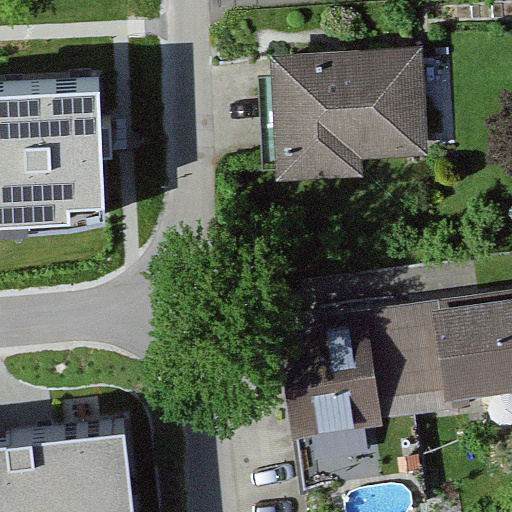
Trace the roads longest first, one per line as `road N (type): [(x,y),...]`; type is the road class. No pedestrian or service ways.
road 1 (residential): [(185,0),(207,304)]
road 2 (residential): [(207,304),(231,511)]
road 3 (residential): [(0,317),(207,304)]
